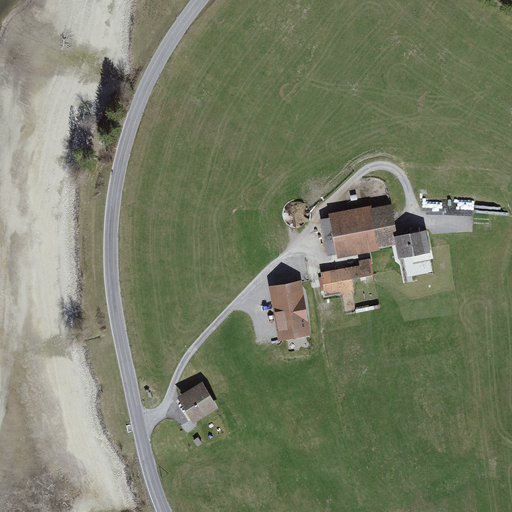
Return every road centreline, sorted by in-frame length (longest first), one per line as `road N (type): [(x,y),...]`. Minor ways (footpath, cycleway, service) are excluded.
road 1 (residential): [(139,425),(162,409),(186,358),(362,172),(375,166),(401,177),(421,219),(465,218)]
road 2 (tertiary): [(200,0),(139,99),(118,177),(114,309),(139,425)]
